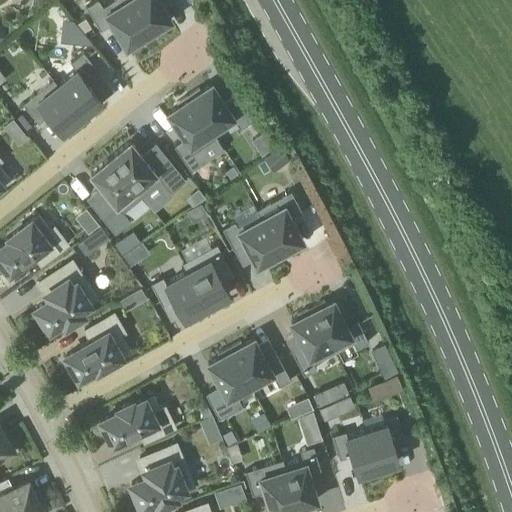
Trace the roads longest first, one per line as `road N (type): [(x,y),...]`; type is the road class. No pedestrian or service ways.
road 1 (primary): [(511,499),(409,244),(273,0)]
road 2 (residential): [(43,417),(296,285)]
road 3 (residential): [(0,209),(178,66)]
